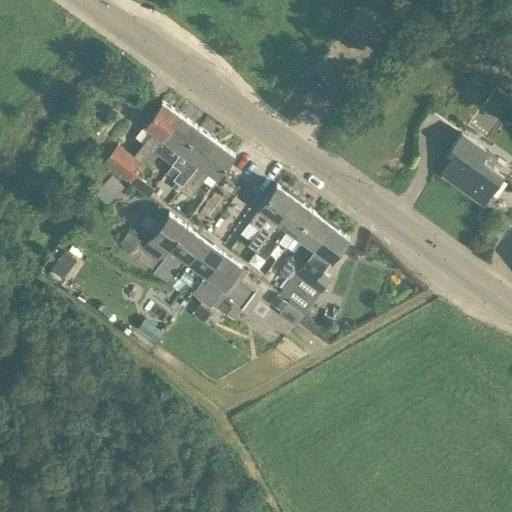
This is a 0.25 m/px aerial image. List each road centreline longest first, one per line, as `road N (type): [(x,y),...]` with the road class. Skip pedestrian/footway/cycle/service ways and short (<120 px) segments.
road 1 (tertiary): [(511,306),(294,152)]
road 2 (tertiary): [(294,152),(84,0)]
road 3 (unclassified): [(294,152),(411,0)]
